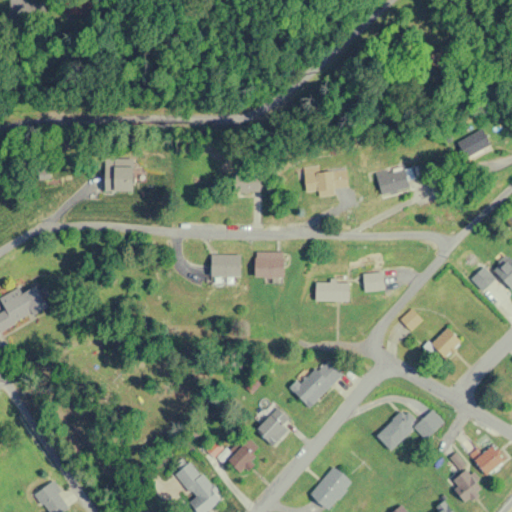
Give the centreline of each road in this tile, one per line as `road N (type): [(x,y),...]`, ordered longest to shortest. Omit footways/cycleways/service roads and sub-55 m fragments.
road 1 (residential): [(17,0),(0,17),(100,511)]
road 2 (residential): [(0,258),(53,225),(434,239),(445,252)]
road 3 (residential): [(17,121),(211,128),(255,120),(383,0)]
road 4 (residential): [(389,365),(371,343),(511,185)]
road 5 (residential): [(261,511),(389,365)]
road 6 (residential): [(511,434),(389,365)]
